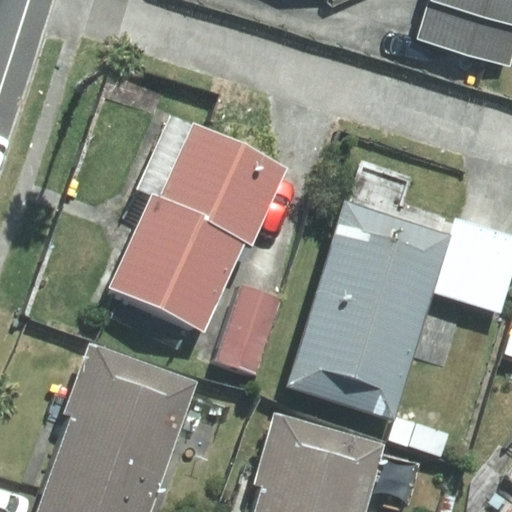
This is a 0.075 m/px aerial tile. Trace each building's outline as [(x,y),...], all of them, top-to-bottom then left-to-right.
[(511,0),(423,0),(414,31),(511,62),(511,0)] [(135,185),(156,195),(109,289),(203,335),(287,164),(198,121),(173,108),(135,185)] [(414,178),(359,160),(285,383),(391,418),(431,296),(456,222),(405,205),(414,178)] [(278,299),(237,287),(214,365),(254,377),(278,299)] [(151,511),(198,373),(94,337),(34,511),(151,511)] [(363,511),(383,439),(275,410),(247,511),(363,511)]
